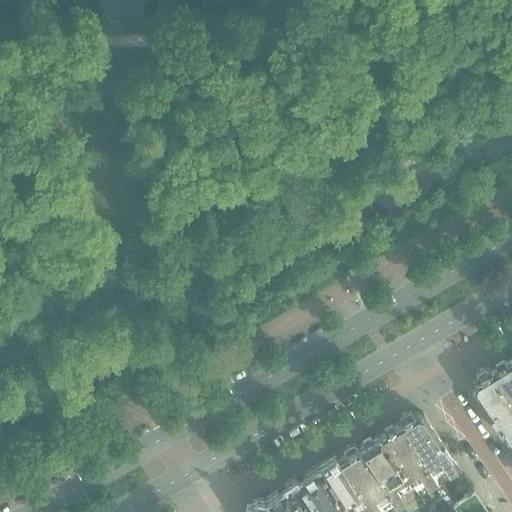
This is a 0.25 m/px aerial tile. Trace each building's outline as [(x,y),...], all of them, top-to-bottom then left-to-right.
[(511,359),(511,358),(492,370),(511,400),(511,359)] [(511,434),(511,400),(492,370),(490,368),(489,369),(485,367),(476,372),(475,376),(475,377),(476,378),(474,379),(472,386),(507,437),(507,438),(511,434)] [(457,464),(423,413),(415,411),(413,413),(408,411),(399,416),(399,421),(398,421),(399,421),(397,422),(430,469),(442,461),(447,469),(457,464)] [(435,476),(430,469),(397,422),(377,434),(409,480),(418,474),(424,483),(435,476)] [(409,480),(377,434),(357,446),(387,492),(393,501),(406,493),(401,485),(409,480)] [(387,492),(357,446),(357,445),(356,445),(352,443),(343,448),(344,448),(342,453),(343,454),(337,457),(373,511),(385,505),(379,497),(387,492)] [(373,511),(337,457),(335,454),(334,453),(317,464),(315,465),(344,508),(355,501),(360,508),(359,511),(373,511)] [(338,511),(344,508),(315,465),(296,478),(295,476),(283,483),(285,485),(300,508),(307,504),(311,511),(338,511)] [(311,511),(307,504),(300,508),(285,485),(265,499),(273,511),(311,511)] [(476,511),(485,506),(473,488),(451,503),(457,511),(476,511)] [(273,511),(265,499),(257,497),(250,502),(248,511),(273,511)]
